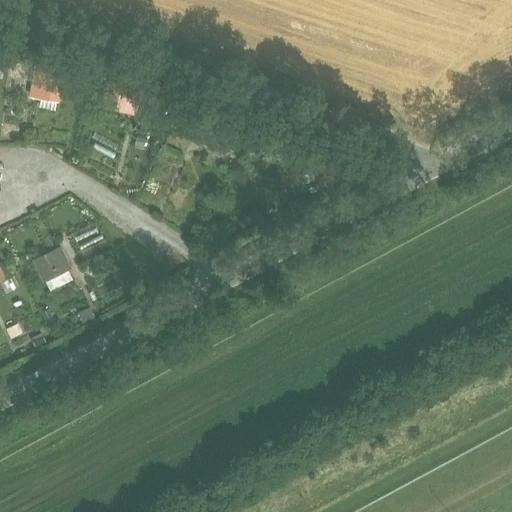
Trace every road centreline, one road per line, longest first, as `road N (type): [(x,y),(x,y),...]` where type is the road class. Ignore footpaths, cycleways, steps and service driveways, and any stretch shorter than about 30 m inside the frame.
road 1 (unclassified): [(429,161),(0,402)]
road 2 (unclassified): [(0,23),(429,161)]
